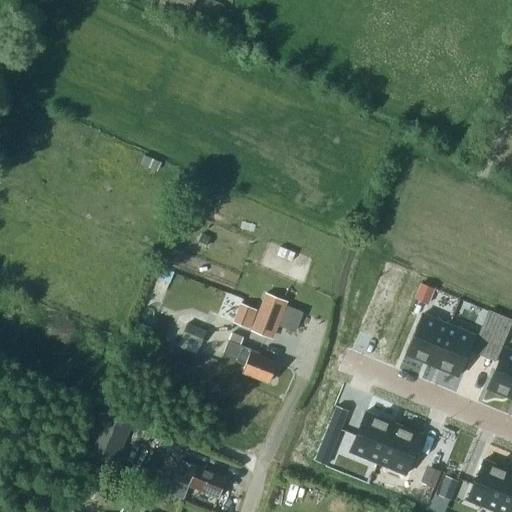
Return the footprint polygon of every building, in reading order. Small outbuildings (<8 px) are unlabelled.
[(160,0),(159,3),(188,16),(195,0),(160,0)] [(429,303),(435,288),(421,282),(415,297),(429,303)] [(266,292),(251,329),(270,337),(285,299),(266,292)] [(240,302),(232,321),(250,328),(257,308),(240,302)] [(424,312),(407,354),(432,365),(450,323),(424,312)] [(201,344),(206,330),(187,323),(182,337),(201,344)] [(450,323),(432,365),(458,376),(476,334),(450,323)] [(484,355),(494,331),(483,326),(473,350),(484,355)] [(495,360),(505,336),(494,331),(484,355),(495,360)] [(243,371),(269,382),(277,363),(258,355),(259,352),(241,345),(243,337),(232,333),(224,354),(246,363),(243,371)] [(511,349),(505,346),(488,388),(511,398),(511,349)] [(367,410),(350,451),(378,462),(395,422),(367,410)] [(105,412),(87,453),(115,465),(133,423),(105,412)] [(395,422),(378,462),(406,474),(423,433),(395,422)] [(335,442),(324,437),(315,460),(326,464),(335,442)] [(511,469),(485,458),(468,499),(496,511),(511,471),(511,469)] [(77,476),(97,485),(105,468),(84,459),(77,476)] [(198,466),(182,459),(169,491),(184,497),(189,486),(200,491),(201,489),(218,496),(226,478),(212,472),(212,471),(198,465),(198,466)] [(441,471),(430,466),(424,482),(434,486),(441,471)] [(511,511),(511,471),(496,511),(499,511),(511,511)] [(465,476),(454,472),(446,490),(457,495),(465,476)]
